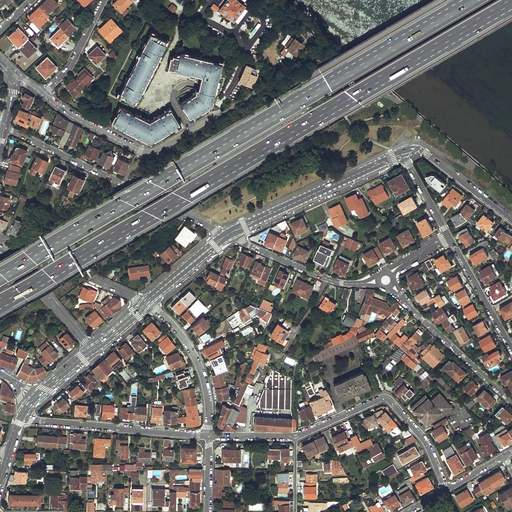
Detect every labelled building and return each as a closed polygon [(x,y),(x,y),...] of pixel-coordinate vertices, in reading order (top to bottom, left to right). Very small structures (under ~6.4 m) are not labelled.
[(0,0),(0,8),(1,9),(10,0),(0,0)] [(53,0),(44,0),(39,5),(48,14),(58,4),(53,0)] [(129,0),(115,0),(112,3),(119,11),(130,1),(129,0)] [(227,0),(219,11),(234,22),(245,7),(235,0),(227,0)] [(177,9),(172,3),(167,8),(173,13),(177,9)] [(219,7),(214,3),(210,6),(215,11),(219,7)] [(48,14),(39,5),(36,8),(37,9),(33,12),(33,11),(28,15),(36,24),(44,17),(45,18),(49,15),(48,14)] [(70,16),(59,26),(60,27),(67,35),(77,25),(70,16)] [(44,17),(36,24),(39,26),(46,19),(45,18),(44,17)] [(109,19),(99,28),(108,39),(119,30),(109,19)] [(18,26),(7,35),(18,46),(26,39),(28,37),(18,26)] [(60,27),(49,37),(57,46),(68,35),(67,35),(60,27)] [(303,34),(300,37),(306,43),(313,37),(306,28),(301,32),(303,34)] [(170,38),(154,30),(121,95),(138,105),(170,38)] [(291,59),(303,41),(287,31),(283,37),(287,39),(279,51),(291,59)] [(26,39),(18,46),(27,56),(35,49),(26,39)] [(95,45),(85,54),(94,64),(105,55),(95,45)] [(224,61),(182,51),(182,55),(173,53),(170,67),(205,75),(200,91),(182,102),(192,118),(216,103),(224,61)] [(46,57),(36,67),(45,77),(55,67),(46,57)] [(81,74),(74,80),(81,88),(91,79),(83,69),(80,72),(81,74)] [(240,80),(251,85),(256,74),(245,69),(240,80)] [(70,83),(65,87),(69,91),(71,89),(74,94),(79,90),(81,88),(74,80),(73,79),(69,82),(70,83)] [(76,99),(82,93),(79,90),(74,94),(71,89),(69,91),(76,99)] [(25,99),(22,105),(28,108),(33,97),(25,93),(22,98),(25,99)] [(153,120),(123,106),(114,123),(153,143),(183,125),(173,109),(153,120)] [(16,108),(15,111),(17,112),(14,118),(28,125),(30,121),(26,119),(28,117),(30,118),(36,121),(33,127),(37,129),(39,123),(41,119),(35,116),(31,114),(29,113),(19,108),(19,109),(16,108)] [(70,121),(58,113),(51,130),(63,134),(65,130),(70,133),(74,124),(70,121)] [(69,137),(66,143),(75,147),(82,128),(74,124),(70,133),(69,137)] [(84,145),(89,148),(96,135),(90,132),(84,145)] [(91,144),(86,155),(96,160),(101,149),(91,144)] [(10,158),(3,156),(2,161),(9,163),(11,164),(12,161),(21,165),(27,151),(17,146),(13,155),(12,154),(10,158)] [(105,152),(100,162),(110,167),(115,157),(112,155),(113,154),(112,150),(106,152),(105,152)] [(48,161),(37,156),(29,171),(35,174),(37,169),(43,172),(48,161)] [(120,158),(115,169),(125,174),(130,163),(120,158)] [(61,168),(56,165),(50,177),(55,179),(54,180),(60,183),(66,172),(60,169),(61,168)] [(18,173),(7,170),(4,182),(15,184),(18,173)] [(85,179),(75,174),(69,187),(72,188),(72,190),(75,192),(76,190),(79,192),(85,179)] [(402,174),(388,181),(394,191),(391,193),(395,200),(400,198),(398,194),(409,188),(402,174)] [(434,174),(426,177),(430,182),(441,191),(446,184),(434,174)] [(371,189),(368,192),(372,199),(373,198),(376,204),(389,196),(383,186),(377,190),(376,188),(372,190),(371,189)] [(453,189),(443,202),(449,207),(453,203),(456,205),(462,196),(453,189)] [(356,193),(345,198),(351,209),(355,207),(357,207),(362,217),(369,214),(363,200),(360,202),(359,199),(356,193)] [(9,198),(0,195),(0,207),(7,209),(9,198)] [(414,196),(402,204),(407,213),(420,205),(414,196)] [(328,208),(335,223),(338,225),(348,221),(340,203),(328,208)] [(467,204),(461,212),(467,219),(475,209),(467,204)] [(461,212),(452,217),(457,225),(467,219),(461,212)] [(401,214),(392,220),(394,223),(403,217),(401,214)] [(484,215),(477,224),(487,231),(494,222),(484,215)] [(434,230),(426,217),(417,222),(424,235),(434,230)] [(299,222),(293,225),(298,235),(308,230),(303,219),(298,221),(299,222)] [(26,224),(16,220),(12,229),(18,232),(17,235),(21,237),(26,224)] [(286,220),(277,224),(284,230),(285,229),(288,225),(286,220)] [(326,223),(318,227),(320,232),(324,230),(328,228),(326,223)] [(381,223),(372,229),(374,232),(383,226),(381,223)] [(194,233),(184,225),(175,238),(185,246),(194,233)] [(467,231),(459,235),(462,240),(463,240),(466,246),(475,241),(468,230),(470,230),(471,231),(475,228),(471,225),(465,228),(467,231)] [(500,227),(495,234),(504,241),(509,234),(500,227)] [(409,229),(398,235),(404,246),(415,240),(409,229)] [(271,232),(267,242),(271,243),(270,245),(275,247),(279,236),(271,232)] [(279,236),(275,247),(279,249),(279,247),(283,249),(287,240),(279,236)] [(346,236),(341,247),(344,248),(349,238),(346,236)] [(391,237),(380,243),(386,255),(397,248),(391,237)] [(322,244),(315,261),(322,264),(326,255),(331,257),(334,250),(329,247),(323,244),(322,244)] [(172,249),(169,245),(160,253),(167,261),(179,251),(175,246),(172,249)] [(299,246),(295,255),(306,260),(311,250),(307,249),(304,247),(299,246)] [(483,248),(471,255),(475,263),(480,260),(480,261),(488,257),(483,248)] [(373,249),(364,254),(370,265),(379,260),(373,249)] [(496,251),(490,254),(493,259),(500,255),(496,251)] [(253,258),(243,253),(237,265),(239,267),(241,264),(248,267),(253,258)] [(444,254),(435,260),(442,272),(452,266),(448,259),(447,260),(444,254)] [(340,257),(335,267),(341,270),(340,272),(345,274),(351,262),(340,257)] [(425,262),(429,269),(434,267),(429,259),(425,262)] [(262,262),(257,261),(251,274),(260,278),(266,266),(261,264),(262,262)] [(421,264),(425,271),(429,269),(425,262),(421,264)] [(494,262),(480,271),(486,282),(500,274),(494,262)] [(149,274),(148,265),(128,268),(130,277),(137,276),(149,274)] [(228,268),(223,266),(220,272),(220,273),(224,275),(225,272),(226,273),(228,268)] [(272,269),(266,266),(260,278),(267,281),(272,269)] [(284,272),(280,270),(274,283),(283,287),(289,275),(284,272)] [(219,275),(210,271),(205,281),(214,285),(219,275)] [(418,271),(408,277),(412,283),(410,284),(413,289),(424,282),(418,271)] [(456,273),(450,277),(451,278),(448,280),(453,290),(463,284),(456,273)] [(225,278),(219,275),(214,285),(217,286),(217,288),(221,289),(224,282),(223,282),(225,278)] [(313,286),(298,279),(293,291),(300,294),(299,297),(307,300),(313,286)] [(500,281),(490,286),(494,292),(492,293),(495,299),(506,292),(500,281)] [(82,287),(78,297),(91,302),(96,292),(87,288),(86,289),(82,287)] [(349,290),(344,288),(341,297),(346,299),(349,290)] [(465,288),(456,293),(462,303),(470,298),(465,288)] [(375,290),(366,289),(366,298),(359,314),(361,315),(360,317),(363,318),(365,313),(372,297),(375,290)] [(427,289),(416,295),(421,304),(432,298),(427,289)] [(190,290),(180,299),(187,306),(196,297),(190,290)] [(439,294),(426,302),(428,306),(437,300),(438,302),(437,302),(439,305),(440,304),(441,306),(449,301),(444,294),(441,296),(439,294)] [(119,300),(113,297),(111,299),(108,296),(102,302),(104,305),(97,312),(103,319),(107,315),(108,316),(120,305),(119,300)] [(329,298),(326,296),(325,296),(322,301),(319,306),(323,308),(327,310),(324,314),(329,317),(331,316),(333,314),(334,308),(333,307),(335,304),(328,299),(329,298)] [(386,303),(372,297),(365,313),(368,314),(370,310),(374,312),(374,311),(377,312),(378,310),(384,313),(385,314),(389,309),(386,305),(386,303)] [(187,306),(180,299),(172,307),(179,314),(187,306)] [(202,304),(198,299),(193,303),(195,305),(190,309),(193,313),(202,304)] [(506,303),(500,306),(506,318),(511,314),(511,301),(506,304),(506,303)] [(400,305),(396,302),(389,309),(385,314),(388,317),(391,313),(396,308),(400,305)] [(195,305),(193,303),(188,308),(186,310),(187,311),(181,315),(183,317),(184,316),(189,322),(194,319),(193,318),(195,315),(193,313),(190,309),(195,305)] [(473,303),(464,308),(470,318),(479,313),(473,303)] [(250,304),(239,312),(241,315),(239,316),(243,322),(250,317),(247,312),(256,306),(250,304)] [(258,307),(256,306),(254,309),(257,310),(255,313),(261,317),(267,311),(259,308),(258,307)] [(442,306),(434,312),(435,313),(434,314),(435,316),(436,315),(440,321),(448,316),(442,306)] [(97,312),(92,307),(88,307),(92,312),(85,317),(86,319),(88,321),(93,327),(103,319),(97,312)] [(268,311),(267,311),(261,317),(268,322),(272,312),(268,311)] [(363,318),(360,317),(359,320),(346,314),(341,324),(351,328),(348,331),(354,333),(356,331),(357,332),(356,333),(357,334),(358,333),(358,332),(360,326),(363,318)] [(205,319),(203,316),(192,325),(198,333),(209,324),(207,322),(209,321),(207,318),(205,319)] [(449,316),(442,322),(449,332),(454,328),(450,322),(452,320),(449,316)] [(405,322),(402,318),(386,335),(386,336),(396,344),(399,346),(401,344),(407,338),(404,334),(400,339),(394,333),(405,322)] [(291,322),(285,319),(281,326),(286,329),(291,322)] [(388,323),(385,320),(378,328),(381,331),(384,327),(388,331),(392,327),(393,328),(396,324),(392,319),(388,323)] [(483,320),(474,325),(480,336),(488,331),(483,320)] [(160,332),(153,324),(149,328),(147,326),(143,329),(152,340),(160,332)] [(281,326),(277,324),(270,334),(281,342),(284,337),(288,331),(286,329),(281,326)] [(454,330),(459,338),(460,338),(464,346),(474,341),(472,337),(469,339),(462,326),(454,330)] [(371,329),(356,335),(359,341),(374,334),(376,333),(383,339),(386,336),(386,335),(381,331),(378,328),(377,327),(371,329)] [(410,352),(401,344),(399,346),(401,349),(407,353),(413,359),(418,355),(415,352),(418,348),(413,343),(422,333),(418,329),(404,344),(411,351),(410,352)] [(73,340),(64,330),(63,331),(62,330),(57,334),(58,335),(57,336),(66,346),(73,340)] [(354,333),(348,331),(345,333),(341,336),(340,334),(336,336),(334,337),(335,340),(324,345),(326,348),(352,336),(351,335),(354,333)] [(166,337),(164,334),(157,341),(166,353),(175,346),(167,337),(166,337)] [(490,334),(481,339),(487,350),(496,344),(490,334)] [(146,346),(137,335),(129,341),(138,352),(146,346)] [(359,343),(355,335),(352,336),(326,348),(323,349),(311,355),(313,359),(315,362),(359,343)] [(225,339),(224,338),(203,349),(208,359),(220,353),(217,348),(224,344),(222,341),(225,339)] [(6,343),(1,341),(0,341),(0,364),(14,369),(17,359),(0,352),(0,351),(3,347),(4,347),(6,343)] [(57,353),(47,342),(38,350),(43,356),(39,360),(43,364),(47,361),(48,361),(57,353)] [(134,353),(125,343),(117,350),(124,358),(125,357),(127,360),(134,353)] [(268,346),(261,343),(260,346),(254,359),(259,361),(264,364),(265,364),(269,354),(265,352),(268,346)] [(432,346),(429,343),(421,352),(424,355),(423,356),(434,366),(440,359),(439,358),(442,354),(438,350),(433,345),(432,346)] [(29,351),(19,347),(17,355),(25,358),(25,357),(29,351)] [(401,349),(399,348),(390,355),(397,361),(401,358),(402,359),(412,368),(416,364),(406,355),(407,354),(401,349)] [(488,352),(483,355),(484,357),(483,357),(486,362),(488,361),(490,365),(494,363),(494,364),(501,360),(499,356),(501,355),(499,349),(493,352),(492,350),(489,351),(490,354),(489,354),(488,352)] [(179,359),(176,352),(165,357),(171,369),(183,363),(181,358),(179,359)] [(114,353),(105,360),(113,369),(121,361),(114,353)] [(221,354),(208,360),(214,373),(222,370),(227,368),(221,354)] [(434,366),(423,356),(422,357),(433,367),(434,366)] [(449,359),(443,366),(445,368),(452,375),(459,367),(456,364),(455,365),(452,362),(449,359)] [(104,360),(98,364),(106,374),(112,369),(104,360)] [(245,361),(240,363),(233,385),(239,386),(247,363),(245,361)] [(258,363),(253,361),(245,378),(249,380),(251,381),(253,376),(252,375),(258,363)] [(27,365),(22,363),(16,375),(26,380),(28,381),(38,378),(47,371),(43,367),(34,369),(27,365)] [(425,370),(418,363),(413,368),(419,375),(425,370)] [(106,374),(98,364),(92,370),(96,375),(101,381),(103,379),(102,378),(106,374)] [(466,373),(459,367),(452,375),(458,381),(466,373)] [(292,378),(273,369),(257,406),(292,409),(292,378)] [(124,370),(120,373),(126,380),(130,377),(124,370)] [(214,373),(212,374),(214,387),(225,385),(225,383),(222,370),(214,373)] [(432,377),(425,370),(419,375),(422,377),(418,381),(424,388),(433,378),(432,377)] [(511,370),(500,377),(503,381),(504,381),(506,384),(509,382),(511,388),(511,370)] [(192,382),(188,371),(176,375),(179,382),(177,383),(179,387),(192,382)] [(439,375),(437,372),(432,377),(433,378),(442,385),(444,382),(437,376),(439,375)] [(362,373),(334,385),(337,392),(336,393),(340,401),(353,395),(353,394),(356,393),(357,394),(370,388),(367,379),(366,380),(362,373)] [(100,381),(94,374),(91,377),(89,374),(85,377),(87,381),(83,384),(90,390),(100,381)] [(478,385),(471,379),(462,388),(470,394),(478,385)] [(0,399),(8,402),(15,405),(12,392),(5,382),(3,381),(2,384),(1,388),(0,389),(0,399)] [(245,422),(246,407),(241,405),(244,399),(241,398),(248,384),(247,383),(243,381),(238,391),(235,397),(231,406),(225,421),(231,424),(232,422),(233,422),(234,419),(239,422),(245,422)] [(405,386),(401,381),(397,386),(393,390),(398,396),(400,394),(402,396),(409,390),(408,390),(410,387),(407,384),(405,386)] [(451,388),(444,382),(442,385),(451,393),(455,389),(453,386),(451,388)] [(86,390),(81,383),(69,393),(72,397),(75,394),(76,395),(78,393),(80,395),(86,390)] [(199,387),(198,383),(193,385),(193,387),(183,389),(185,404),(196,402),(201,402),(201,401),(201,400),(195,401),(194,389),(199,388),(199,387)] [(225,385),(214,387),(216,396),(215,396),(215,400),(222,399),(221,397),(227,396),(227,394),(228,394),(227,390),(226,390),(225,385)] [(330,398),(326,388),(322,390),(321,389),(318,390),(321,396),(317,398),(322,411),(331,407),(328,399),(330,398)] [(484,389),(476,397),(479,400),(478,402),(480,404),(482,402),(488,409),(495,401),(492,398),(484,389)] [(451,407),(439,393),(431,400),(435,404),(431,407),(428,405),(431,402),(426,397),(423,399),(422,398),(413,406),(415,409),(414,410),(423,421),(425,419),(428,423),(434,417),(432,414),(435,412),(438,414),(440,412),(442,415),(451,407)] [(63,398),(53,406),(59,413),(69,405),(63,398)] [(322,411),(317,398),(310,401),(313,408),(310,409),(312,415),(322,411)] [(475,402),(472,400),(470,401),(466,406),(469,409),(470,408),(475,402)] [(15,405),(8,402),(6,409),(14,411),(15,405)] [(197,414),(196,402),(185,404),(187,415),(197,414)] [(105,403),(103,403),(102,418),(106,418),(106,416),(113,416),(113,415),(114,407),(114,405),(105,405),(105,403)] [(153,407),(152,407),(151,420),(156,420),(156,422),(161,422),(163,403),(161,403),(161,405),(154,404),(153,407)] [(223,403),(222,404),(218,421),(218,425),(223,427),(225,421),(231,406),(223,403)] [(87,406),(76,405),(75,415),(86,416),(87,406)] [(310,409),(308,405),(298,410),(302,420),(312,415),(310,409)] [(145,419),(146,407),(135,406),(134,419),(140,419),(145,419)] [(134,408),(119,407),(119,417),(134,419),(134,408)] [(511,416),(511,415),(504,409),(498,415),(503,420),(504,418),(507,422),(511,416)] [(165,410),(164,421),(175,422),(175,421),(176,410),(173,410),(165,410)] [(178,411),(176,410),(175,421),(178,421),(186,420),(186,424),(188,423),(188,425),(198,423),(197,414),(187,415),(177,417),(178,411)] [(381,410),(375,413),(377,417),(376,418),(377,419),(383,425),(390,418),(384,411),(383,412),(381,410)] [(377,417),(375,413),(365,418),(365,420),(362,422),(366,429),(373,425),(375,430),(379,428),(375,421),(377,419),(376,418),(377,417)] [(292,419),(255,416),(254,427),(287,430),(292,430),(292,422),(292,419)] [(396,424),(390,418),(383,425),(388,431),(390,430),(392,432),(397,427),(395,425),(396,424)] [(438,422),(440,426),(435,429),(432,430),(438,441),(447,435),(442,425),(448,422),(446,418),(438,422)] [(356,439),(348,425),(344,427),(346,430),(353,444),(357,451),(362,448),(367,446),(373,444),(370,438),(360,443),(358,439),(356,439)] [(353,444),(346,430),(332,436),(337,446),(338,446),(340,451),(345,449),(345,448),(353,444)] [(511,439),(511,438),(507,431),(502,434),(501,432),(494,436),(500,446),(511,439)] [(73,433),(70,433),(69,443),(73,443),(73,448),(84,448),(85,438),(80,438),(80,433),(73,432),(73,433)] [(495,449),(489,440),(492,439),(488,432),(479,437),(481,442),(483,441),(484,443),(482,444),(479,446),(481,450),(484,456),(495,449)] [(65,437),(37,435),(36,445),(65,447),(66,440),(64,440),(65,437)] [(416,440),(412,435),(405,440),(408,444),(416,440)] [(329,446),(325,438),(312,444),(311,442),(303,445),(309,456),(329,446)] [(109,439),(99,439),(99,441),(94,441),(93,456),(103,456),(103,445),(109,445),(109,439)] [(127,440),(116,439),(116,446),(120,446),(120,457),(127,457),(127,440)] [(168,439),(163,439),(162,460),(172,460),(173,450),(166,449),(166,446),(167,446),(168,439)] [(384,455),(376,442),(373,444),(367,446),(372,455),(369,457),(371,461),(384,455)] [(468,442),(458,448),(467,463),(477,457),(468,442)] [(464,468),(451,445),(442,450),(447,459),(446,459),(454,474),(464,468)] [(414,449),(412,446),(397,455),(402,463),(419,453),(415,448),(414,449)] [(137,461),(136,461),(136,465),(136,469),(141,469),(142,461),(150,461),(150,452),(143,452),(143,447),(139,447),(139,452),(137,452),(137,461)] [(193,448),(182,447),(182,461),(193,461),(194,452),(193,452),(193,448)] [(268,448),(268,462),(272,462),(272,461),(280,461),(280,449),(268,448)] [(364,451),(362,448),(357,451),(366,467),(371,464),(370,463),(368,464),(366,459),(365,460),(361,454),(362,453),(361,452),(364,451)] [(240,449),(223,449),(222,460),(240,460),(240,449)] [(289,449),(280,449),(280,461),(289,461),(289,449)] [(35,453),(24,453),(24,459),(25,459),(25,463),(37,463),(37,459),(35,458),(35,453)] [(346,473),(340,460),(331,460),(331,462),(324,462),(324,468),(329,468),(329,470),(332,470),(332,471),(332,473),(346,473)] [(423,466),(421,462),(411,467),(416,475),(426,469),(424,465),(423,466)] [(393,464),(382,471),(385,478),(386,477),(389,476),(393,473),(394,473),(397,471),(393,464)] [(53,470),(49,469),(49,478),(58,478),(59,470),(53,470)] [(88,469),(87,469),(87,492),(89,492),(89,488),(90,488),(90,481),(102,481),(102,480),(104,480),(104,475),(102,475),(102,471),(106,471),(106,469),(102,469),(88,469)] [(228,469),(215,469),(215,473),(216,474),(216,483),(215,483),(214,497),(224,497),(224,492),(222,492),(221,483),(228,483),(228,469)] [(14,475),(10,474),(9,477),(8,481),(25,482),(26,474),(27,471),(16,470),(14,475)] [(400,472),(399,470),(397,471),(394,473),(393,473),(389,476),(390,478),(400,472)] [(487,478),(478,483),(479,485),(483,492),(485,494),(494,488),(493,487),(497,485),(497,486),(499,485),(499,484),(502,482),(500,478),(503,476),(500,471),(496,473),(487,478)] [(280,472),(277,472),(277,477),(279,477),(279,491),(288,490),(288,481),(289,481),(289,472),(284,472),(280,472)] [(306,474),(306,482),(315,482),(315,478),(316,478),(316,474),(306,474)] [(74,480),(70,480),(70,487),(86,488),(86,476),(79,476),(79,477),(74,477),(74,480)] [(433,486),(428,477),(417,483),(422,492),(433,486)] [(192,480),(190,480),(190,486),(173,486),(174,481),(169,482),(169,488),(169,490),(188,490),(199,490),(199,481),(202,480),(192,480)] [(315,497),(315,482),(306,482),(304,482),(304,497),(315,497)] [(407,485),(398,490),(400,494),(399,494),(404,502),(406,501),(409,500),(414,497),(409,489),(410,489),(407,485)] [(483,492),(479,485),(473,488),(477,496),(483,492)] [(114,494),(111,494),(111,502),(116,503),(122,504),(123,492),(124,492),(124,487),(114,487),(114,494)] [(143,488),(132,487),(132,501),(143,501),(143,488)] [(169,490),(169,488),(152,487),(151,505),(169,505),(169,490)] [(511,489),(511,487),(498,495),(501,500),(502,499),(511,493),(511,489)] [(472,500),(467,489),(456,496),(461,506),(472,500)] [(169,505),(169,511),(174,511),(174,498),(175,495),(185,495),(185,503),(188,503),(188,501),(188,490),(169,490),(169,505)] [(199,490),(188,490),(188,501),(192,501),(192,505),(199,505),(199,490)] [(511,505),(511,493),(502,499),(507,508),(511,505)] [(40,494),(10,494),(9,503),(40,503),(40,494)] [(68,500),(68,495),(52,494),(52,505),(64,505),(63,510),(67,510),(68,500)] [(391,495),(382,500),(382,501),(387,509),(390,507),(391,509),(395,506),(394,505),(399,502),(395,495),(391,496),(391,495)] [(224,508),(222,508),(221,511),(234,511),(234,509),(236,509),(236,504),(236,502),(230,502),(230,501),(224,501),(224,506),(224,508)] [(328,502),(313,502),(313,511),(319,511),(319,508),(324,508),(324,507),(328,507),(328,502)] [(385,511),(381,505),(378,507),(376,504),(374,505),(374,503),(369,506),(372,511),(385,511)]
